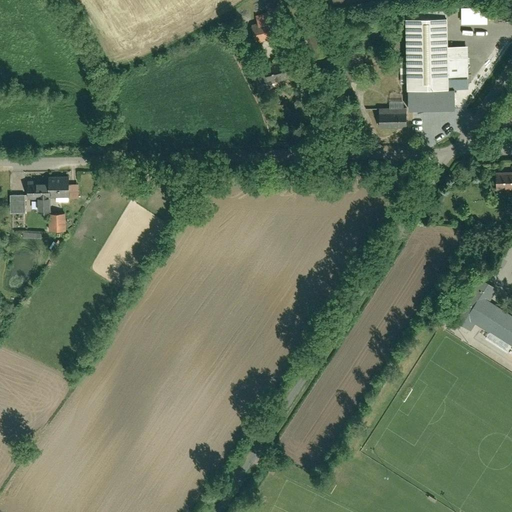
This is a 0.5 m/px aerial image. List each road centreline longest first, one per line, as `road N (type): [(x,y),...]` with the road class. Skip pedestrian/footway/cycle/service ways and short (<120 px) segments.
road 1 (residential): [(0,163),(458,151)]
road 2 (residential): [(458,151),(221,511)]
